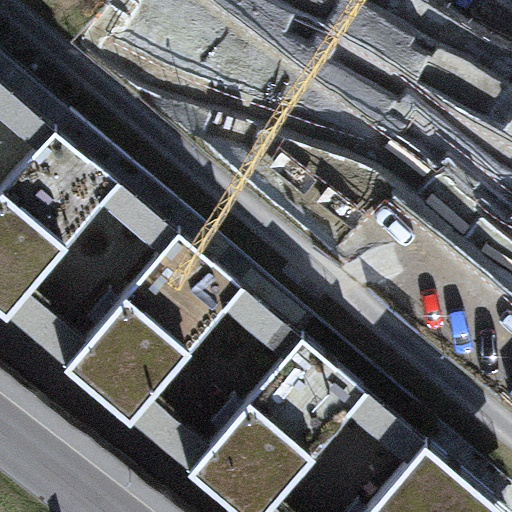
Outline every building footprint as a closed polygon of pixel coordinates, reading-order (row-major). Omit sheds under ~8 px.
[(511,11),(479,66),(455,51),(439,78),(511,122),(511,11)] [(0,62),(0,296),(9,304),(29,280),(103,194),(126,168),(0,62)] [(182,217),(126,168),(103,194),(159,243),(182,217)] [(248,274),(182,217),(159,243),(85,328),(65,351),(131,408),(151,384),(226,300),(248,274)] [(305,322),(248,274),(226,300),(283,348),(305,322)] [(85,328),(29,280),(9,304),(65,351),(85,328)] [(371,379),(305,322),(283,348),(210,432),(190,456),(255,511),(256,511),(277,487),(351,403),(371,379)] [(428,425),(371,379),(351,403),(407,450),(428,425)] [(210,432),(151,384),(131,408),(190,456),(210,432)] [(511,511),(511,495),(428,425),(407,450),(354,511),(511,511)] [(306,511),(277,487),(256,511),(306,511)]
